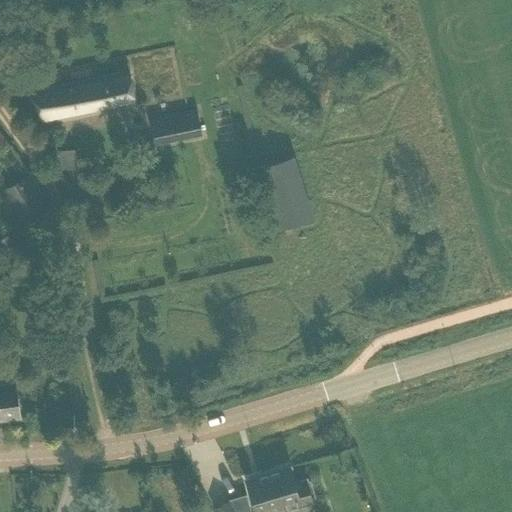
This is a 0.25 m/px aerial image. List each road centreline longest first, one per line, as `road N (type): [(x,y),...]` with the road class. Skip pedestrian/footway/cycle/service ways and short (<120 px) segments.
road 1 (tertiary): [(511,337),(108,451)]
road 2 (unclassified): [(0,111),(52,186),(70,237),(108,451)]
